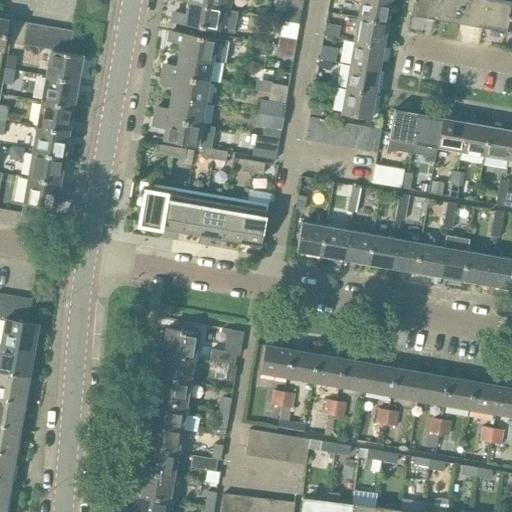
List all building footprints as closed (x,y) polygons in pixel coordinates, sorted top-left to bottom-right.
[(222,8),(223,0),(187,0),(187,2),(222,8)] [(303,0),(301,0),(286,0),(283,19),(298,22),(300,10),(301,10),(303,0)] [(360,0),(357,17),(387,22),(390,0),(360,0)] [(413,0),(411,15),(435,19),(437,0),(413,0)] [(437,0),(435,19),(458,23),(462,0),(437,0)] [(462,0),(458,23),(482,27),(486,0),(462,0)] [(486,0),(482,27),(505,31),(511,1),(503,0),(486,0)] [(175,12),(173,22),(233,33),(237,11),(222,8),(187,2),(185,14),(175,12)] [(357,17),(353,41),(383,46),(387,22),(357,17)] [(278,45),(295,48),(296,39),(295,39),(298,22),(283,19),(278,45)] [(21,44),(25,23),(13,20),(9,42),(21,44)] [(25,23),(21,44),(32,46),(36,25),(25,23)] [(323,36),(338,38),(340,26),(325,24),(323,36)] [(44,48),(48,27),(36,25),(32,46),(44,48)] [(48,27),(44,48),(55,50),(59,29),(48,27)] [(59,29),(55,50),(68,52),(72,31),(59,29)] [(172,30),(170,41),(180,43),(178,54),(212,60),(223,62),(227,40),(172,30)] [(353,41),(349,65),(379,70),(383,46),(353,41)] [(295,48),(278,45),(276,54),(293,58),(295,48)] [(319,59),(334,62),(336,51),(321,49),(319,59)] [(77,81),(81,56),(50,50),(45,76),(77,81)] [(208,81),(212,60),(178,54),(176,65),(166,64),(164,73),(208,81)] [(4,69),(13,70),(16,57),(6,55),(4,69)] [(334,62),(319,59),(317,70),(332,73),(334,62)] [(375,93),(379,70),(349,65),(345,88),(375,93)] [(13,70),(4,69),(1,83),(11,85),(13,70)] [(205,103),(208,81),(164,73),(162,84),(172,86),(170,96),(205,103)] [(72,107),(77,81),(45,76),(41,101),(72,107)] [(270,92),(286,95),(288,86),(271,83),(270,92)] [(375,93),(345,88),(340,112),(370,118),(375,93)] [(286,95),(270,92),(268,102),(259,100),(257,112),(283,117),(286,95)] [(201,124),(205,103),(170,96),(168,108),(158,106),(156,116),(201,124)] [(68,132),(72,107),(41,101),(36,126),(68,132)] [(310,114),(324,116),(326,105),(312,102),(310,114)] [(389,139),(387,148),(411,153),(418,113),(394,109),(390,131),(389,139)] [(262,135),(279,138),(283,117),(257,112),(254,127),(263,128),(262,135)] [(418,113),(411,153),(434,157),(436,148),(437,148),(442,118),(418,113)] [(162,140),(197,146),(201,124),(156,116),(154,126),(165,128),(162,140)] [(317,142),(321,119),(309,117),(305,140),(317,142)] [(466,122),(442,118),(437,148),(461,152),(466,122)] [(329,144),(333,121),(321,119),(317,142),(329,144)] [(340,146),(344,123),(333,121),(329,144),(340,146)] [(490,126),(466,122),(461,152),(484,156),(490,126)] [(352,148),(356,125),(344,123),(340,146),(352,148)] [(364,150),(368,127),(356,125),(352,148),(364,150)] [(63,157),(68,132),(36,126),(32,152),(63,157)] [(511,136),(511,129),(490,126),(484,156),(508,160),(511,136)] [(368,127),(364,150),(376,152),(380,129),(368,127)] [(255,135),(251,156),(275,160),(277,148),(279,138),(262,135),(262,136),(255,135)] [(171,157),(173,147),(158,144),(156,154),(171,157)] [(173,147),(171,157),(184,159),(185,149),(173,147)] [(212,159),(214,149),(202,147),(200,157),(212,159)] [(214,149),(212,159),(225,161),(226,151),(214,149)] [(59,183),(63,157),(32,152),(27,177),(59,183)] [(252,173),(254,161),(243,159),(241,171),(252,173)] [(254,161),(252,173),(262,174),(264,163),(254,161)] [(374,164),(371,182),(400,187),(403,172),(403,169),(374,164)] [(403,172),(400,187),(409,189),(412,174),(403,172)] [(450,185),(458,187),(458,186),(462,186),(464,174),(452,172),(450,185)] [(295,208),(304,210),(306,198),(307,198),(310,177),(300,176),(297,196),(298,196),(295,208)] [(59,183),(27,177),(22,203),(54,209),(59,183)] [(508,182),(504,181),(500,180),(497,193),(505,195),(503,207),(511,208),(511,191),(506,191),(508,182)] [(159,227),(166,188),(142,184),(138,203),(142,203),(138,224),(159,227)] [(350,198),(358,199),(361,186),(353,185),(350,198)] [(458,187),(450,185),(448,198),(456,199),(458,187)] [(186,191),(166,188),(159,227),(179,231),(186,191)] [(206,195),(186,191),(179,231),(199,234),(206,195)] [(495,206),(503,207),(505,195),(497,193),(495,206)] [(398,207),(405,208),(408,196),(400,194),(398,207)] [(226,198),(206,195),(199,234),(219,238),(226,198)] [(246,202),(226,198),(219,238),(239,241),(246,202)] [(358,199),(350,198),(348,211),(356,212),(358,199)] [(246,202),(239,241),(260,245),(268,204),(266,204),(266,205),(246,202)] [(445,216),(453,217),(455,205),(447,203),(445,216)] [(405,208),(398,207),(395,220),(400,221),(400,220),(403,221),(405,208)] [(492,224),(500,226),(502,213),(494,211),(492,224)] [(453,217),(445,216),(443,229),(450,230),(453,217)] [(320,255),(325,226),(301,221),(296,251),(320,255)] [(500,226),(492,224),(490,237),(498,239),(500,226)] [(349,230),(325,226),(320,255),(344,260),(349,230)] [(344,260),(367,264),(372,234),(349,230),(344,260)] [(396,238),(391,268),(415,272),(420,242),(421,237),(419,234),(409,232),(405,234),(404,239),(396,238)] [(367,264),(391,268),(396,238),(372,234),(367,264)] [(415,272),(439,276),(444,246),(420,242),(415,272)] [(439,276),(463,281),(468,251),(444,246),(439,276)] [(463,281),(486,285),(492,255),(468,251),(463,281)] [(486,285),(510,289),(511,277),(511,258),(492,255),(486,285)] [(19,297),(7,295),(2,319),(3,319),(14,321),(19,297)] [(31,299),(19,297),(14,321),(26,323),(31,299)] [(26,323),(14,321),(3,319),(0,338),(0,345),(33,352),(37,325),(26,323)] [(166,328),(162,352),(197,359),(199,349),(195,348),(198,333),(166,328)] [(0,372),(29,377),(33,352),(0,345),(0,372)] [(286,377),(291,349),(264,345),(259,372),(286,377)] [(209,361),(228,364),(233,365),(235,353),(211,349),(209,361)] [(317,354),(291,349),(286,377),(312,381),(317,354)] [(158,369),(157,377),(189,382),(191,368),(196,368),(197,359),(162,352),(158,369)] [(312,381),(338,386),(343,358),(317,354),(312,381)] [(338,386),(364,390),(369,363),(343,358),(338,386)] [(364,390),(390,394),(395,367),(369,363),(364,390)] [(233,365),(228,364),(226,378),(235,380),(237,366),(233,365)] [(390,394),(416,399),(421,372),(395,367),(390,394)] [(0,398),(24,403),(29,377),(0,372),(0,398)] [(416,399),(442,403),(447,377),(421,372),(416,399)] [(157,377),(153,400),(189,407),(191,397),(186,396),(189,382),(157,377)] [(442,403),(468,408),(473,381),(447,377),(442,403)] [(468,408),(494,412),(499,386),(473,381),(468,408)] [(494,412),(511,415),(511,387),(499,386),(494,412)] [(280,407),(283,394),(273,392),(270,406),(280,407)] [(283,394),(280,407),(277,427),(303,432),(304,423),(288,421),(292,395),(283,394)] [(220,412),(229,413),(231,398),(222,397),(220,412)] [(0,425),(19,429),(24,403),(0,398),(0,425)] [(153,400),(149,423),(180,429),(183,415),(187,416),(189,407),(153,400)] [(336,403),(325,401),(322,414),(326,415),(323,430),(324,430),(323,435),(329,436),(336,403)] [(336,403),(333,416),(342,418),(345,404),(336,403)] [(385,425),(387,411),(377,409),(375,423),(385,425)] [(387,411),(385,425),(395,427),(397,413),(387,411)] [(229,413),(220,412),(216,430),(208,429),(207,434),(225,437),(229,413)] [(437,433),(440,419),(429,417),(427,431),(437,433)] [(440,419),(437,433),(447,435),(450,421),(440,419)] [(149,423),(145,447),(181,453),(182,443),(178,443),(180,429),(149,423)] [(0,452),(15,455),(19,429),(0,425),(0,452)] [(489,442),(491,428),(482,427),(479,440),(489,442)] [(491,428),(489,442),(499,444),(501,430),(491,428)] [(257,456),(261,431),(249,429),(245,454),(257,456)] [(268,458),(273,433),(261,431),(257,456),(268,458)] [(273,433),(268,458),(281,460),(285,435),(273,433)] [(293,462),(297,437),(285,435),(281,460),(293,462)] [(297,437),(293,462),(305,464),(308,439),(297,437)] [(333,452),(335,443),(321,441),(320,450),(333,452)] [(335,443),(333,452),(347,454),(348,446),(335,443)] [(211,459),(216,460),(220,460),(223,446),(214,444),(211,459)] [(145,447),(140,471),(172,476),(174,463),(179,463),(181,453),(145,447)] [(381,460),(382,451),(369,449),(367,458),(381,460)] [(382,451),(381,460),(394,462),(396,454),(382,451)] [(0,479),(10,481),(15,455),(0,452),(0,479)] [(216,460),(211,459),(192,455),(190,467),(214,471),(216,460)] [(429,468),(431,459),(417,457),(415,466),(422,467),(429,468)] [(429,468),(444,470),(445,462),(431,459),(429,468)] [(475,476),(477,467),(463,465),(461,473),(475,476)] [(477,467),(475,476),(490,478),(491,470),(477,467)] [(140,471),(136,494),(172,501),(174,490),(170,490),(172,476),(140,471)] [(0,505),(6,507),(10,481),(0,479),(0,505)] [(204,506),(213,508),(216,494),(207,492),(204,506)] [(325,511),(349,511),(351,504),(337,503),(338,493),(328,492),(327,502),(325,511)] [(136,494),(133,511),(165,511),(166,509),(171,510),(172,501),(136,494)] [(232,511),(234,496),(223,495),(220,511),(232,511)] [(234,496),(232,511),(244,511),(246,497),(234,496)] [(256,511),(258,499),(246,497),(244,511),(256,511)] [(258,499),(256,511),(268,511),(270,500),(258,499)] [(300,511),(325,511),(327,502),(302,499),(300,511)] [(270,500),(268,511),(280,511),(282,502),(270,500)] [(282,502),(280,511),(292,511),(294,503),(282,502)] [(432,511),(433,504),(423,503),(422,511),(432,511)]
